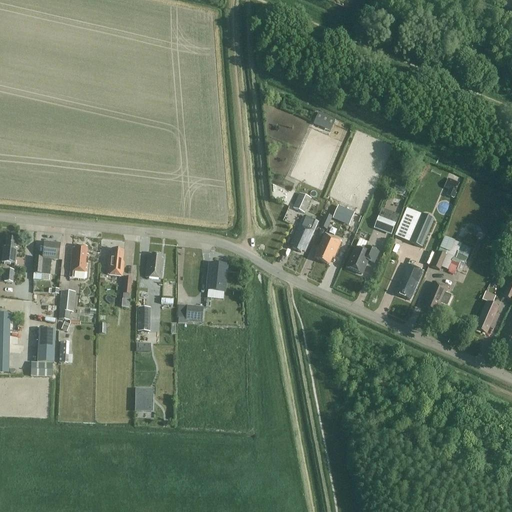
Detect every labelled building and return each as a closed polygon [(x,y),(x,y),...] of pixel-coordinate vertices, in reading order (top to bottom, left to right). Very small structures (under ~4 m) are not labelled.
[(319,114),(314,125),(319,127),(321,123),(332,128),(335,121),(324,116),(319,114)] [(456,194),(459,184),(448,179),(444,188),(449,190),(446,196),(454,200),(456,194)] [(293,209),(305,214),(312,199),(300,194),(293,209)] [(338,207),(333,220),(349,227),(355,214),(338,207)] [(410,243),(422,215),(407,209),(395,237),(410,243)] [(320,227),(327,230),(332,218),(325,215),(320,227)] [(422,215),(410,243),(422,248),(434,221),(422,215)] [(374,229),(391,236),(396,222),(380,216),(374,229)] [(314,233),(300,226),(292,245),(294,246),(292,249),(301,253),(302,251),(305,253),(314,233)] [(341,242),(325,235),(315,259),(329,265),(332,258),(334,258),(341,242)] [(16,240),(7,239),(6,248),(4,248),(3,263),(15,264),(17,249),(15,249),(16,240)] [(365,248),(367,243),(360,240),(347,269),(362,275),(368,262),(374,264),(379,254),(365,248)] [(449,252),(447,257),(442,268),(455,274),(460,263),(464,265),(466,260),(455,255),(460,244),(455,242),(450,253),(449,252)] [(59,261),(60,245),(44,243),(43,259),(35,259),(34,274),(50,276),(52,260),(59,261)] [(472,250),(461,245),(457,254),(468,259),(472,250)] [(87,248),(75,247),(75,249),(73,249),(70,278),(86,280),(88,259),(86,259),(87,248)] [(123,263),(124,252),(112,251),(111,255),(109,255),(107,276),(101,276),(100,284),(105,284),(105,280),(107,280),(108,276),(123,278),(125,263),(123,263)] [(440,272),(442,268),(447,257),(438,253),(431,268),(440,272)] [(162,256),(152,255),(152,257),(148,256),(146,278),(161,280),(164,260),(161,260),(162,256)] [(210,265),(208,287),(225,288),(227,269),(225,269),(225,266),(210,265)] [(423,272),(408,265),(400,284),(401,285),(397,295),(410,301),(423,272)] [(14,271),(6,270),(4,284),(13,285),(14,271)] [(122,308),(129,308),(132,278),(125,278),(122,308)] [(511,280),(503,298),(511,302),(511,280)] [(448,289),(433,283),(423,307),(438,313),(448,289)] [(60,312),(71,313),(74,313),(76,293),(62,292),(60,312)] [(489,328),(493,330),(498,317),(495,316),(499,308),(487,303),(475,330),(486,335),(489,328)] [(194,322),(195,307),(187,306),(186,321),(194,322)] [(195,307),(194,322),(202,323),(203,308),(195,307)] [(145,309),(138,308),(137,332),(149,333),(149,318),(150,309),(145,309)] [(70,321),(71,313),(60,312),(59,320),(70,321)] [(0,313),(0,373),(1,373),(9,374),(11,314),(0,313)] [(511,318),(502,340),(506,341),(505,343),(511,346),(511,318)] [(61,330),(67,332),(70,325),(64,323),(61,330)] [(56,330),(39,330),(38,364),(53,365),(55,365),(56,330)] [(60,363),(72,364),(73,356),(69,355),(69,343),(61,343),(60,363)] [(32,364),(31,377),(52,378),(53,365),(38,364),(32,364)] [(136,391),(135,413),(153,413),(153,391),(136,391)]
